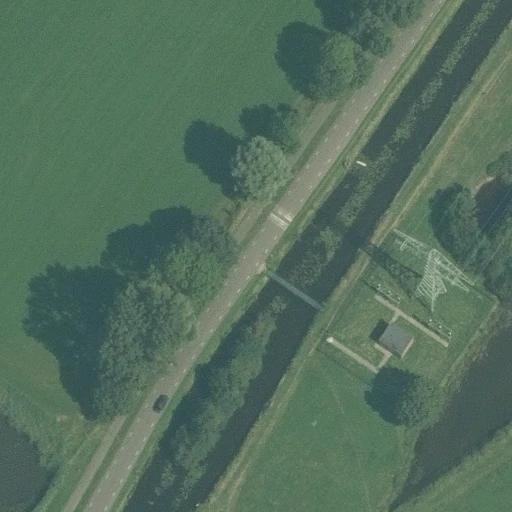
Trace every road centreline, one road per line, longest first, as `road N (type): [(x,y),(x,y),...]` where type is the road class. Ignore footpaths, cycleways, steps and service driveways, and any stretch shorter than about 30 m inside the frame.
road 1 (tertiary): [(94,511),(196,337),(432,0)]
road 2 (track): [(217,511),(511,44)]
road 3 (track): [(369,511),(350,438),(312,355)]
